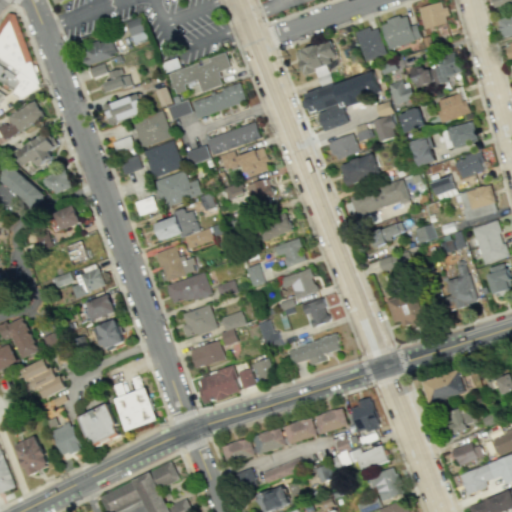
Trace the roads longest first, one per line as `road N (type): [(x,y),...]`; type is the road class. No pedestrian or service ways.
road 1 (secondary): [(19,511),(192,429),(511,325)]
road 2 (residential): [(192,429),(30,0)]
road 3 (tertiary): [(385,362),(240,0)]
road 4 (residential): [(443,511),(385,362)]
road 5 (residential): [(511,149),(472,0)]
road 6 (residential): [(258,41),(375,0)]
